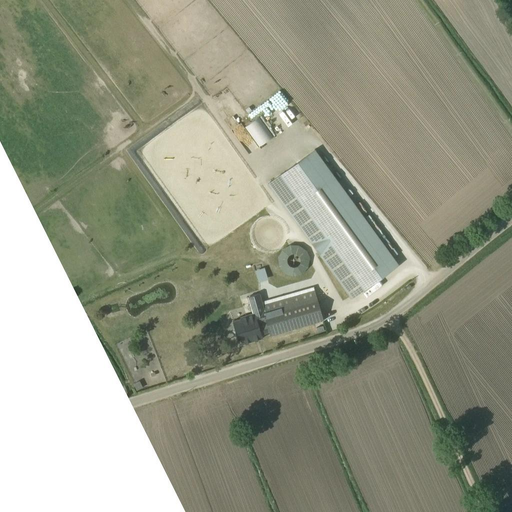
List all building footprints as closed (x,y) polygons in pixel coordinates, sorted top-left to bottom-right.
[(272,203),(201,104),(135,151),(206,250),(272,203)] [(266,122),(270,120),(266,112),(256,117),(269,140),(275,137),(266,122)] [(399,265),(315,149),(268,183),(353,299),(399,265)] [(128,247),(93,267),(98,277),(134,256),(128,247)] [(257,269),(261,281),(271,278),(267,266),(257,269)] [(314,288),(261,303),(258,294),(247,297),(253,317),(231,323),(237,346),(262,339),(260,330),(267,328),(270,336),(323,322),(314,288)]
